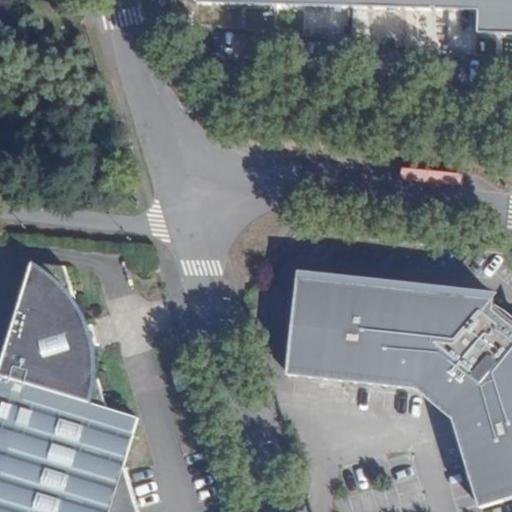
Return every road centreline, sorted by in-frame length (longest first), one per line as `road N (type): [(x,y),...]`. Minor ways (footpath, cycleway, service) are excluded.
road 1 (unknown): [(142,67),(511,101)]
road 2 (unknown): [(301,405),(276,325),(282,277),(298,257),(488,274)]
road 3 (unclassified): [(511,211),(179,181)]
road 4 (unclassified): [(191,227),(270,511)]
road 5 (unknown): [(301,405),(410,434),(432,511)]
road 6 (unclassified): [(0,207),(191,227)]
road 7 (unclassified): [(121,0),(179,181)]
